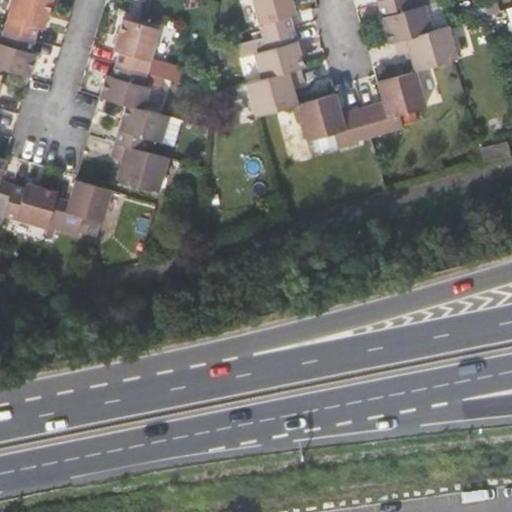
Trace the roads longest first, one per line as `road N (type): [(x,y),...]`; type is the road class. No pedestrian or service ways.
road 1 (trunk): [(0,475),(381,398)]
road 2 (trunk): [(511,273),(251,343),(208,383)]
road 3 (trunk): [(511,322),(208,383)]
road 4 (trunk): [(208,383),(0,424)]
road 5 (trunk): [(381,398),(511,373)]
road 6 (trunk): [(381,398),(443,412),(511,406)]
road 7 (residential): [(51,123),(89,0)]
